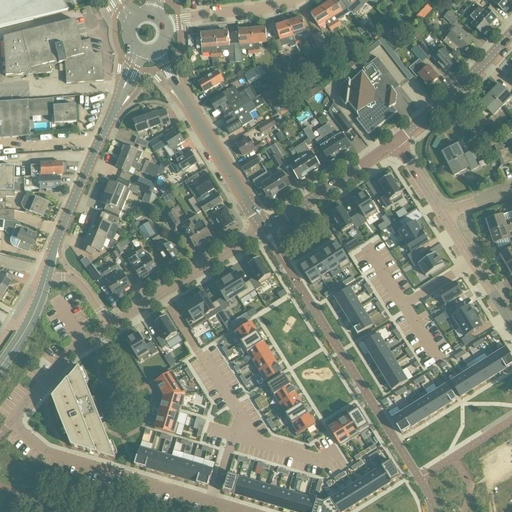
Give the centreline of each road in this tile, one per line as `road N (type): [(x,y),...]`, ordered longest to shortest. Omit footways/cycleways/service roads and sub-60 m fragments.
road 1 (residential): [(12,422),(49,453),(248,511)]
road 2 (residential): [(262,231),(153,49)]
road 3 (residential): [(262,231),(110,326)]
road 4 (tertiary): [(56,244),(121,93)]
road 5 (residential): [(262,231),(397,145)]
road 6 (residential): [(397,145),(511,33)]
road 7 (residential): [(12,422),(65,354),(110,326)]
road 8 (residential): [(163,27),(291,0)]
road 9 (residential): [(511,326),(441,216)]
